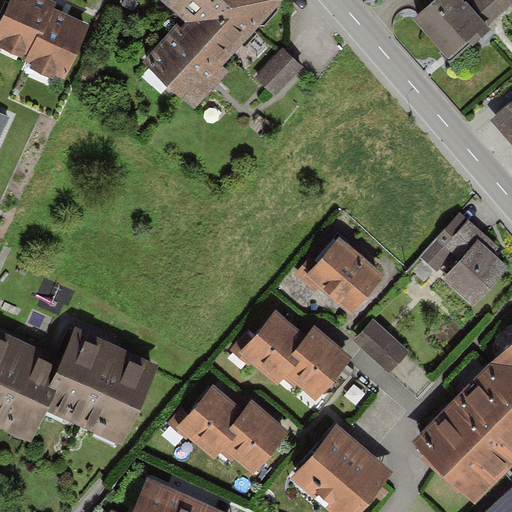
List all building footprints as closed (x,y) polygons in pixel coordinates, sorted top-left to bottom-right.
[(42,39),(55,11),(58,5),(45,0),(10,0),(0,22),(0,44),(1,45),(0,46),(0,50),(25,62),(36,37),(42,39)] [(156,0),(179,21),(140,63),(194,112),(226,77),(218,69),(232,55),(244,67),(265,45),(250,32),(279,0),(156,0)] [(511,0),(434,0),(412,20),(448,62),(468,45),(471,48),(490,31),(486,26),(511,3),(511,0)] [(36,37),(25,62),(34,65),(32,70),(53,80),(55,76),(64,80),(89,28),(67,17),(55,11),(42,39),(36,37)] [(301,68),(283,51),(256,79),(275,97),(301,68)] [(511,103),(491,123),(511,146),(511,103)] [(0,135),(1,136),(12,112),(0,106),(0,135)] [(495,252),(500,247),(485,234),(462,214),(422,260),(436,272),(452,254),(457,259),(442,276),(475,305),(510,265),(495,252)] [(361,252),(338,234),(309,268),(303,264),(292,278),(317,298),(324,290),(353,313),(386,272),(361,252)] [(279,385),(283,381),(302,357),(294,351),(307,336),(278,311),(248,346),(244,342),(233,355),(252,371),(257,366),(279,385)] [(375,320),(356,340),(390,373),(409,353),(375,320)] [(76,323),(61,356),(51,377),(59,380),(45,409),(122,445),(161,363),(76,323)] [(315,326),(307,336),(294,351),(302,357),(283,381),(299,395),(304,389),(319,402),(355,360),(315,326)] [(0,426),(31,441),(45,409),(59,380),(51,377),(61,356),(0,327),(0,426)] [(511,341),(456,397),(411,442),(425,456),(423,458),(459,493),(461,490),(475,504),(511,466),(511,341)] [(217,459),(219,456),(239,432),(231,425),(243,410),(215,384),(187,416),(184,414),(173,427),(190,442),(193,438),(217,459)] [(253,398),(243,410),(231,425),(239,432),(219,456),(235,470),(239,465),(255,479),(295,433),(253,398)] [(339,427),(293,479),(329,511),(359,511),(393,475),(357,442),(339,427)] [(225,511),(149,477),(132,511),(117,511),(113,510),(112,511),(225,511)] [(511,511),(511,486),(511,487),(497,500),(483,511),(511,511)]
